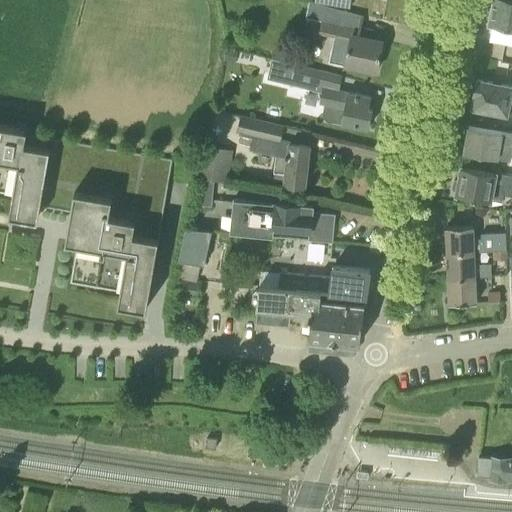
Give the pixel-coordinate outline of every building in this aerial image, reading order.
[(511,25),(511,0),(493,0),(492,6),(488,9),(487,15),(490,19),(489,22),(511,25)] [(328,61),(376,71),(383,41),(372,38),(373,30),(360,27),(363,14),(310,1),(305,18),(321,22),(319,33),(333,37),(328,61)] [(325,118),(369,127),(372,109),(368,108),(371,97),(338,91),(341,76),(294,65),(291,78),(323,85),(319,104),(324,105),(322,115),(325,118)] [(474,95),(472,108),(511,115),(511,85),(477,79),(477,81),(473,81),(471,93),(474,93),(474,95)] [(284,125),(240,116),(237,132),(239,132),(238,136),(252,138),(249,150),(275,155),(273,171),(284,173),(282,182),(305,184),(309,146),(293,147),(288,142),(280,140),(284,125)] [(147,308),(173,159),(26,133),(27,129),(0,124),(0,185),(14,188),(9,214),(38,218),(40,205),(71,210),(66,240),(77,243),(72,276),(121,284),(118,303),(147,308)] [(511,133),(465,124),(464,125),(469,126),(467,135),(462,136),(461,144),(465,147),(464,150),(510,158),(510,156),(511,156),(511,133)] [(226,181),(231,150),(205,146),(200,177),(226,181)] [(511,175),(461,166),(459,178),(454,180),(453,188),(457,191),(456,194),(492,198),(494,189),(504,191),(504,189),(511,190),(511,175)] [(315,212),(316,206),(233,198),(230,231),(272,235),(273,226),(310,229),(309,239),(332,241),(335,213),(315,212)] [(179,258),(200,263),(209,225),(187,222),(179,258)] [(474,225),(446,226),(447,254),(474,252),(474,251),(493,251),(506,250),(506,232),(480,233),(480,238),(474,238),(474,225)] [(507,259),(506,250),(493,251),(493,260),(507,259)] [(475,263),(474,252),(447,254),(448,279),(475,277),(475,276),(491,275),(491,263),(475,263)] [(322,293),(366,297),(370,269),(330,264),(328,277),(261,269),(259,285),(322,293)] [(475,277),(448,279),(449,303),(476,302),(475,277)] [(202,282),(174,278),(173,293),(200,296),(202,282)] [(312,300),(321,301),(322,293),(259,285),(258,290),(256,290),(253,292),(253,300),(255,303),(257,303),(257,308),(311,313),(312,300)] [(500,301),(500,291),(488,291),(488,302),(500,301)] [(311,316),(309,336),(360,342),(364,306),(321,301),(312,300),(310,316),(311,316)] [(511,459),(478,456),(476,473),(491,475),(491,478),(505,479),(505,477),(511,477),(511,459)]
